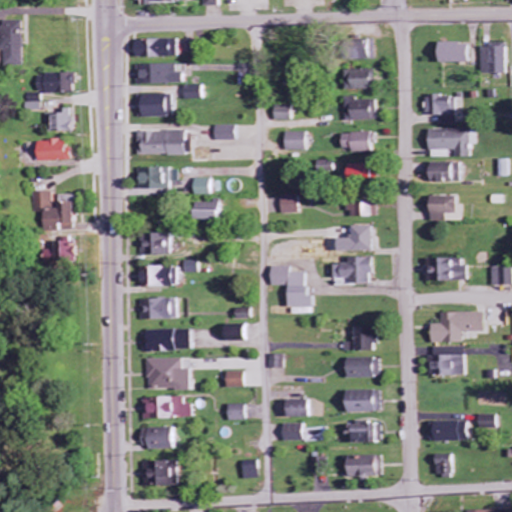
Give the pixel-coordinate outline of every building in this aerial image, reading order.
[(224,8),(223,0),(208,0),(209,8),(224,8)] [(1,24),(2,52),(7,52),(7,68),(30,68),(29,24),(1,24)] [(183,41),(141,42),(142,60),(183,58),(183,41)] [(189,54),(201,54),(202,42),(189,41),(189,54)] [(444,64),(476,64),(476,44),(443,45),(444,64)] [(511,76),(511,47),(487,46),(486,75),(511,76)] [(193,74),(184,75),(184,66),(144,67),(145,87),(194,85),(193,74)] [(376,91),(377,73),(354,72),(353,90),(376,91)] [(82,95),(82,75),(44,76),(45,95),(82,95)] [(192,87),(193,101),(211,101),(211,87),(192,87)] [(144,96),(145,120),(179,119),(179,95),(144,96)] [(445,125),(458,125),(458,97),(430,98),(431,116),(444,116),(445,125)] [(378,100),(349,101),(350,123),(379,122),(378,100)] [(296,107),(280,108),(280,122),(297,121),(296,107)] [(79,111),(65,111),(65,115),(50,116),(51,134),(80,133),(79,111)] [(223,143),(244,142),(244,127),(223,127),(223,143)] [(434,132),(435,159),(453,159),(452,152),(460,152),(460,159),(474,159),(473,130),(434,132)] [(145,158),(199,157),(199,133),(144,133),(145,158)] [(312,153),(311,134),(288,134),(289,153),(312,153)] [(344,136),(345,153),(379,152),(378,134),(344,136)] [(42,164),(78,162),(77,142),(42,143),(42,164)] [(511,179),(511,161),(500,162),(500,179),(511,179)] [(465,164),(433,165),(433,184),(465,184),(465,164)] [(380,180),(379,165),(359,166),(359,180),(380,180)] [(144,192),(176,191),(176,184),(185,184),(185,170),(143,171),(144,192)] [(201,195),(221,196),(222,181),(201,181),(201,195)] [(82,205),(63,205),(63,211),(55,211),(55,194),(37,194),(37,213),(46,212),(46,232),(82,232),(82,205)] [(304,215),(304,197),(286,198),(286,215),(304,215)] [(466,222),(466,206),(461,206),(461,198),(432,199),(432,213),(437,213),(437,223),(466,222)] [(225,203),(210,203),(209,221),(229,222),(229,212),(225,212),(225,203)] [(383,219),(382,203),(354,204),(355,220),(383,219)] [(381,228),(361,228),(361,241),(346,241),(346,253),(381,254),(381,228)] [(146,236),(146,257),(177,257),(177,236),(146,236)] [(61,244),(61,263),(85,264),(85,245),(61,244)] [(357,260),(357,266),(341,266),(341,280),(357,280),(357,286),(377,286),(376,276),(382,275),(381,259),(357,260)] [(474,268),(468,268),(468,260),(434,261),(435,284),(474,283),(474,268)] [(204,275),(203,262),(189,263),(189,276),(204,275)] [(320,309),(320,298),(313,298),(313,275),(297,275),(297,268),(277,268),(277,288),(292,288),(292,309),(320,309)] [(147,270),(148,290),(186,289),(185,269),(147,270)] [(511,270),(497,270),(498,288),(511,287),(511,270)] [(148,302),(148,322),(187,321),(186,301),(148,302)] [(449,316),(449,326),(439,327),(440,345),(470,345),(470,334),(493,334),(492,314),(449,316)] [(257,341),(256,326),(230,327),(230,342),(257,341)] [(387,346),(387,330),(360,329),(359,345),(350,344),(349,353),(381,354),(381,346),(387,346)] [(201,331),(150,333),(150,354),(202,353),(201,331)] [(470,348),(440,349),(440,358),(435,358),(436,379),(471,378),(470,348)] [(276,371),(290,370),(290,356),(276,357),(276,371)] [(352,361),(353,380),(387,379),(386,360),(352,361)] [(200,391),(200,371),(191,371),(191,361),(155,361),(156,392),(200,391)] [(253,389),(253,373),(233,374),(234,390),(253,389)] [(353,415),(387,414),(387,392),(353,393),(353,415)] [(203,406),(195,407),(195,399),(151,400),(152,421),(204,420),(203,406)] [(295,419),(322,418),(321,402),(295,403),(295,419)] [(254,407),(237,406),(236,422),(254,423),(254,407)] [(503,416),(486,417),(487,430),(503,429),(503,416)] [(438,424),(438,444),(475,443),(474,423),(438,424)] [(311,426),(289,426),(290,444),(312,443),(311,426)] [(364,446),(387,445),(387,426),(363,427),(364,446)] [(185,430),(149,431),(150,452),(185,451),(185,430)] [(386,457),(351,458),(351,479),(387,478),(386,457)] [(459,457),(441,457),(441,477),(459,478),(459,457)] [(333,459),(317,459),(317,475),(332,476),(333,459)] [(251,481),(266,480),(264,462),(249,464),(251,481)] [(187,464),(153,464),(152,489),(187,489),(187,464)]
